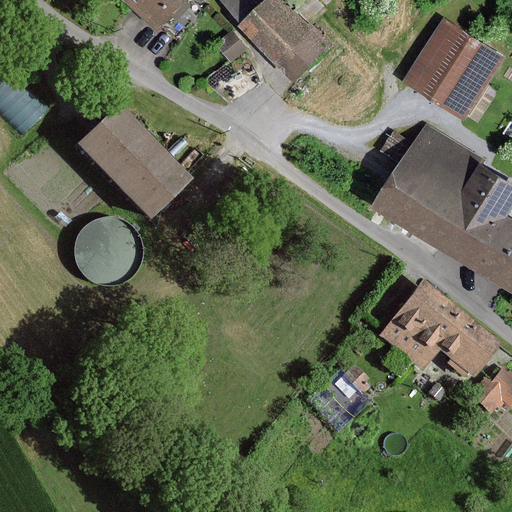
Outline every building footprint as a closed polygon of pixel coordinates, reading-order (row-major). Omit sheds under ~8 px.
[(187,0),(138,0),(164,24),(187,0)] [(312,25),(288,0),(223,0),(300,78),(336,43),(315,22),(312,25)] [(511,105),(511,44),(446,5),(405,73),(498,129),(511,105)] [(50,107),(0,60),(0,111),(24,134),(50,107)] [(183,181),(112,109),(74,146),(145,217),(183,181)] [(511,210),(511,178),(429,128),(384,202),(511,280),(511,216),(509,215),(511,210)] [(494,343),(421,286),(381,336),(421,367),(436,348),(470,374),(494,343)] [(511,405),(511,403),(511,372),(504,367),(492,383),(484,378),(471,396),(491,410),(500,398),(511,405)]
